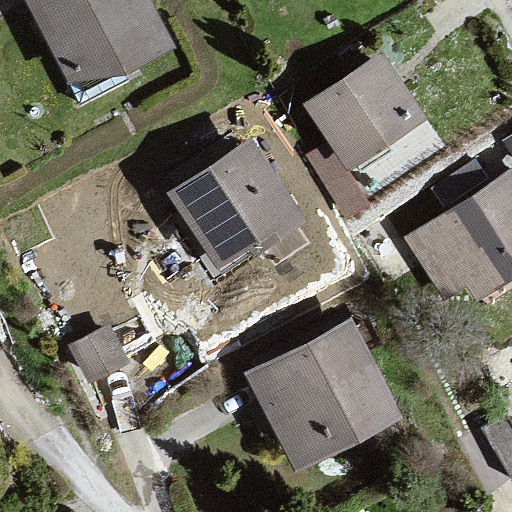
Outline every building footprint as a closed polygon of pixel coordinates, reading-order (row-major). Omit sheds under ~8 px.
[(146,0),(32,0),(19,7),(77,98),(174,55),(146,0)] [(382,58),(307,109),(355,175),(424,124),(382,58)] [(253,147),(166,195),(222,275),(312,229),(253,147)] [(511,168),(418,226),(468,308),(511,281),(511,168)] [(103,318),(70,330),(81,361),(114,349),(103,318)] [(353,320),(241,376),(297,475),(401,419),(353,320)]
